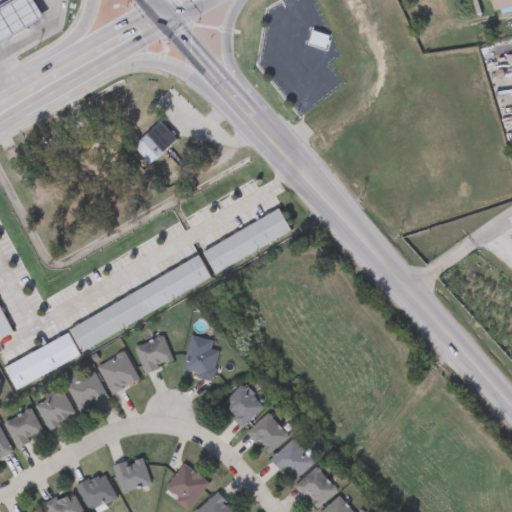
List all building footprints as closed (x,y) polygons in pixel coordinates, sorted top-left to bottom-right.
[(0,12),(21,0),(32,0),(45,21),(0,46),(0,12)] [(510,0),(511,7),(492,11),(489,0),(510,0)] [(308,45),(311,32),(328,36),(326,49),(308,45)] [(132,146),(160,122),(176,140),(149,165),(132,146)] [(202,251),(279,212),(290,234),(213,273),(202,251)] [(0,317),(8,336),(0,339),(0,317)] [(146,374),(134,349),(161,336),(173,362),(146,374)] [(218,352),(213,380),(182,374),(189,336),(212,341),(210,350),(218,352)] [(111,395),(96,367),(124,353),(138,381),(111,395)] [(78,380),(95,373),(106,400),(78,412),(64,380),(76,375),(78,380)] [(263,407),(243,428),(221,406),(241,386),(263,407)] [(50,432),(34,408),(60,391),(76,415),(50,432)] [(16,449),(4,423),(31,410),(43,436),(16,449)] [(268,456),(246,433),(267,414),(288,437),(268,456)] [(0,430),(12,453),(0,459),(0,430)] [(271,461),(291,440),(313,462),(293,482),(271,461)] [(124,495),(112,470),(140,457),(151,483),(124,495)] [(165,490),(182,465),(209,483),(189,511),(176,503),(178,499),(165,490)] [(316,510),(295,487),(315,468),(337,490),(316,510)] [(88,511),(75,487),(102,473),(116,498),(90,511),(88,511)] [(48,511),(44,504),(71,490),(81,511),(48,511)] [(234,511),(197,511),(216,494),(234,511)] [(321,511),(338,497),(351,511),(321,511)]
